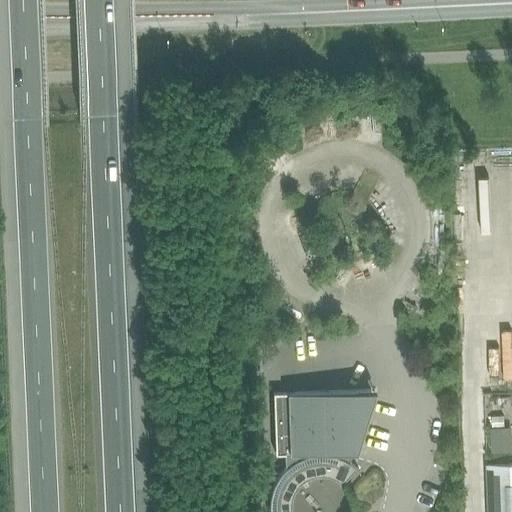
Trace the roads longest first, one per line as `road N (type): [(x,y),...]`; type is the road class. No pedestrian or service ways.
road 1 (motorway): [(20,0),(43,511)]
road 2 (motorway): [(119,511),(96,0)]
road 3 (secondary): [(0,24),(511,4)]
